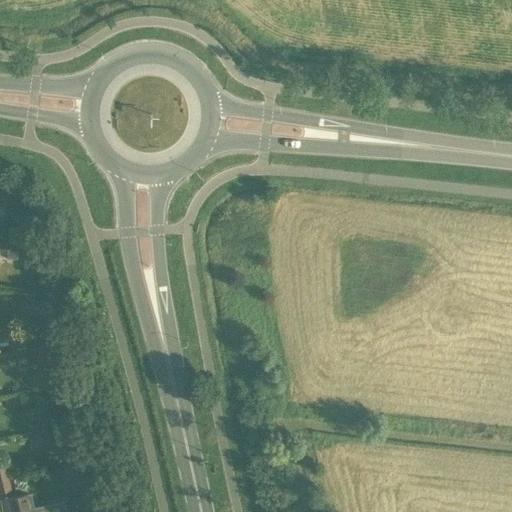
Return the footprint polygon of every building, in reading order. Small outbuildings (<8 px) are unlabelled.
[(7,246),(20,247),(21,235),(7,234),(7,246)] [(39,315),(31,314),(26,319),(25,326),(38,327),(39,315)] [(40,350),(48,378),(60,374),(53,347),(40,350)] [(51,402),(45,392),(37,397),(42,406),(51,402)] [(62,511),(56,511),(30,511),(26,493),(0,498),(0,502),(2,511),(62,511)]
